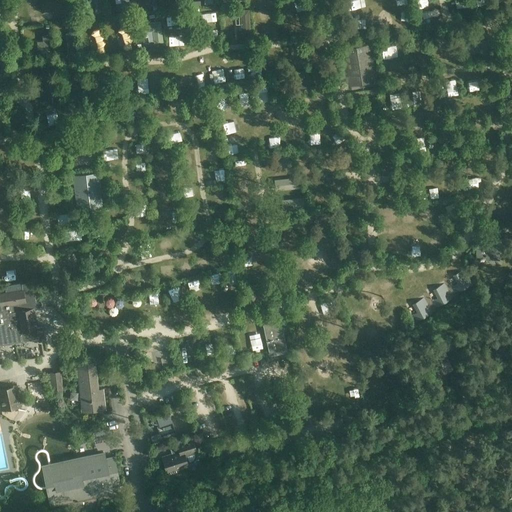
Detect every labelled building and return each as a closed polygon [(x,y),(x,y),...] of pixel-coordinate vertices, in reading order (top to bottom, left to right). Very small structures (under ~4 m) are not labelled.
[(35,0),(37,11),(34,11),(35,17),(44,17),(42,0),(35,0)] [(73,14),(70,0),(63,0),(65,15),(73,14)] [(87,0),(89,10),(101,9),(100,0),(87,0)] [(121,0),(122,3),(118,4),(119,9),(123,9),(123,10),(130,9),(128,0),(121,0)] [(354,11),(361,10),(358,0),(357,0),(352,1),(354,11)] [(400,2),(402,15),(409,13),(406,0),(400,2)] [(430,8),(426,0),(420,3),(424,11),(430,8)] [(241,14),(242,24),(242,32),(250,32),(249,9),(241,10),(241,14)] [(155,42),(162,41),(160,22),(144,24),(145,31),(148,30),(154,30),(155,40),(155,42)] [(77,57),(75,33),(74,33),(73,32),(69,33),(68,34),(67,34),(69,58),(77,57)] [(43,49),(40,49),(41,54),(43,54),(43,57),(51,57),(50,35),(42,35),(43,49)] [(371,44),(341,49),(346,76),(376,71),(371,44)] [(225,83),(220,69),(214,72),(219,86),(225,83)] [(363,90),(373,90),(374,80),(363,80),(363,90)] [(237,95),(239,107),(249,106),(247,93),(237,95)] [(411,125),(421,125),(420,112),(411,112),(411,125)] [(223,123),(225,136),(235,134),(233,121),(223,123)] [(298,133),(288,133),(289,149),(298,148),(298,133)] [(234,141),(225,145),(229,155),(238,152),(234,141)] [(136,160),(145,157),(142,146),(133,148),(136,160)] [(320,154),(322,164),(330,163),(328,153),(320,154)] [(270,163),(271,169),(285,167),(284,161),(270,163)] [(379,162),(382,173),(389,171),(386,161),(379,162)] [(77,209),(103,206),(99,173),(73,176),(77,209)] [(298,192),(298,184),(275,183),(275,191),(298,192)] [(165,192),(166,202),(174,202),(174,191),(165,192)] [(433,208),(422,210),(424,221),(435,219),(433,208)] [(32,225),(33,212),(22,212),(22,225),(32,225)] [(403,224),(414,224),(414,213),(404,212),(403,224)] [(283,228),(291,229),(292,221),(284,220),(283,228)] [(185,232),(188,243),(196,241),(194,230),(185,232)] [(23,231),(21,240),(32,242),(33,233),(23,231)] [(334,236),(324,238),(327,251),(337,249),(334,236)] [(162,249),(173,247),(171,237),(160,239),(162,249)] [(476,255),(486,255),(486,258),(500,259),(500,245),(490,245),(490,249),(477,249),(476,255)] [(75,251),(66,256),(68,261),(78,256),(75,251)] [(471,286),(463,270),(454,275),(459,285),(454,288),(457,293),(471,286)] [(437,308),(451,300),(443,285),(434,289),(439,300),(434,302),(437,308)] [(0,293),(0,344),(37,338),(32,309),(36,308),(32,288),(0,293)] [(106,306),(114,304),(112,295),(104,298),(106,306)] [(417,322),(431,315),(423,299),(414,303),(419,314),(414,316),(417,322)] [(120,300),(114,304),(119,311),(125,308),(120,300)] [(328,319),(337,319),(337,306),(328,306),(328,319)] [(287,351),(280,322),(265,325),(272,354),(287,351)] [(340,327),(332,330),(336,338),(343,334),(340,327)] [(498,352),(511,348),(511,345),(509,336),(502,338),(503,342),(496,344),(498,352)] [(21,350),(23,360),(36,358),(34,348),(21,350)] [(439,375),(453,368),(447,357),(441,360),(440,358),(432,361),(439,375)] [(95,362),(78,364),(83,411),(106,409),(104,389),(99,390),(95,362)] [(375,388),(388,390),(391,368),(378,366),(375,388)] [(240,373),(242,379),(250,376),(248,370),(240,373)] [(61,371),(50,372),(52,392),(63,391),(61,371)] [(231,374),(233,381),(239,379),(237,372),(231,374)] [(0,388),(0,410),(0,412),(21,408),(17,386),(0,388)] [(160,425),(172,421),(169,411),(157,415),(160,425)] [(151,437),(154,444),(177,436),(175,431),(161,436),(160,434),(151,437)] [(169,472),(170,476),(178,473),(177,469),(189,465),(186,455),(196,451),(194,448),(196,447),(194,439),(178,443),(181,451),(163,457),(168,472),(169,472)] [(43,466),(51,505),(112,492),(111,486),(120,485),(114,457),(105,459),(104,453),(43,466)]
